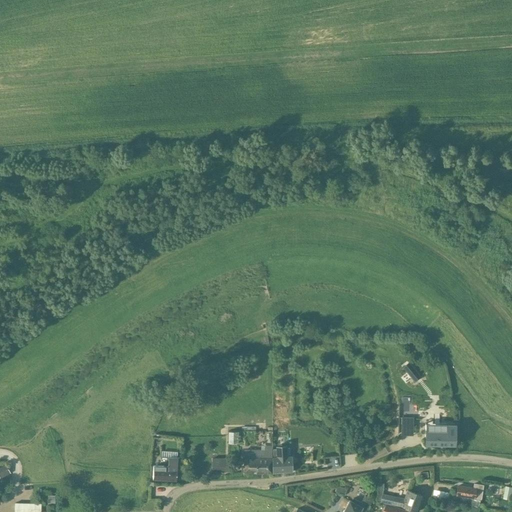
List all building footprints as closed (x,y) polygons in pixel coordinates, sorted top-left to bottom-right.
[(412,365),(410,363),(405,367),(407,370),(406,371),(415,381),(422,376),(413,365),(412,365)] [(426,430),(426,445),(455,445),(455,424),(456,424),(455,424),(446,424),(446,431),(430,430),(426,430)] [(229,432),(229,444),(239,444),(239,440),(240,440),(240,436),(239,436),(239,432),(229,432)] [(272,446),(264,446),(264,451),(244,451),(244,473),(272,473),(272,446)] [(273,473),(292,472),(291,456),(290,456),(289,448),(285,448),(285,446),(276,446),(277,449),(272,449),(273,458),(272,458),(273,473)] [(178,458),(160,457),(160,466),(153,466),(153,479),(177,480),(178,458)] [(228,459),(212,458),(212,467),(228,468),(228,459)] [(6,464),(0,466),(0,477),(1,479),(11,474),(6,464)] [(45,480),(45,501),(51,501),(51,504),(57,504),(58,480),(45,480)] [(483,486),(474,484),(473,488),(458,486),(457,495),(480,499),(483,486)] [(511,488),(511,487),(505,486),(503,498),(510,500),(511,488)] [(444,491),(434,490),(433,498),(443,499),(444,491)] [(417,511),(423,496),(407,491),(404,499),(382,494),(380,502),(402,507),(414,511),(417,511)] [(349,501),(344,510),(342,511),(365,511),(372,500),(365,496),(361,503),(353,498),(351,502),(349,501)]
